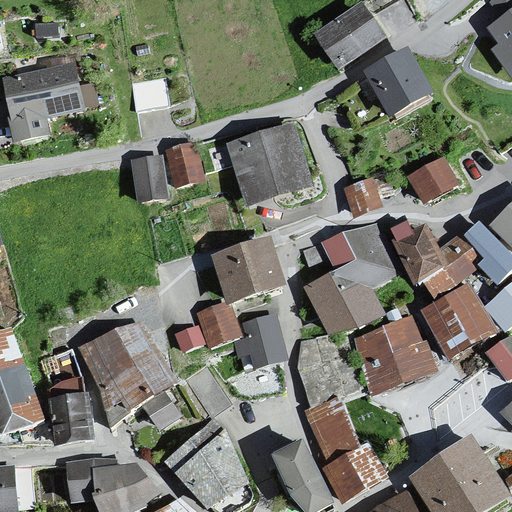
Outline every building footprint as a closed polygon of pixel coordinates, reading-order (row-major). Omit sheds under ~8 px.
[(492,50),(511,77),(511,76),(511,0),(502,0),(493,7),(502,20),(489,29),(500,44),(492,50)] [(357,5),(317,33),(341,67),(381,40),(357,5)] [(404,52),(369,72),(395,118),(430,98),(404,52)] [(75,65),(6,80),(20,143),(52,136),(48,118),(85,110),(75,65)] [(293,123),(230,144),(251,208),(314,188),(293,123)] [(193,143),(168,150),(179,189),(204,181),(193,143)] [(161,156),(135,160),(142,203),(168,199),(161,156)] [(443,159),(412,176),(427,203),(458,187),(443,159)] [(369,178),(346,186),(357,215),(380,206),(369,178)] [(511,203),(492,223),(511,243),(511,203)] [(456,280),(481,262),(496,276),(511,260),(511,257),(474,219),(465,228),(437,247),(445,262),(419,275),(431,296),(456,280)] [(390,238),(412,279),(419,275),(445,262),(437,247),(423,220),(390,238)] [(346,229),(323,241),(336,267),(304,284),(328,330),(356,324),(383,311),(370,285),(401,269),(377,223),(346,229)] [(267,246),(219,264),(235,308),(283,291),(267,246)] [(511,280),(484,305),(499,323),(511,312),(511,280)] [(467,285),(422,310),(449,358),(494,333),(467,285)] [(228,304),(198,313),(208,345),(238,336),(228,304)] [(236,341),(241,357),(250,355),(254,369),(284,360),(271,315),(245,323),(249,337),(236,341)] [(356,338),(364,366),(421,345),(410,318),(377,332),(356,338)] [(139,320),(94,345),(81,353),(96,380),(109,421),(130,410),(128,407),(173,382),(139,320)] [(177,334),(184,352),(203,345),(196,327),(177,334)] [(351,330),(302,340),(297,365),(310,407),(367,388),(351,330)] [(12,332),(0,336),(0,437),(43,423),(12,332)] [(511,334),(489,351),(509,379),(511,377),(511,334)] [(425,343),(421,345),(364,366),(373,397),(435,371),(425,343)] [(45,367),(53,387),(81,378),(73,354),(45,367)] [(208,368),(189,381),(214,418),(234,405),(208,368)] [(84,394),(81,378),(53,387),(52,398),(84,394)] [(145,402),(162,429),(180,418),(162,391),(145,402)] [(90,440),(84,394),(52,398),(58,444),(90,440)] [(309,414),(329,460),(359,445),(341,401),(309,414)] [(213,423),(166,460),(186,478),(208,502),(242,479),(226,434),(213,423)] [(299,436),(268,451),(289,492),(306,511),(313,511),(331,502),(311,461),(299,436)] [(415,477),(438,511),(488,511),(509,498),(470,440),(415,477)] [(368,442),(326,465),(346,501),(388,478),(368,442)] [(115,460),(68,465),(71,503),(92,500),(98,511),(136,511),(146,507),(139,493),(152,486),(131,462),(116,465),(115,460)] [(20,511),(17,473),(0,474),(0,511),(20,511)] [(416,511),(406,492),(374,511),(416,511)] [(186,511),(176,503),(158,511),(186,511)]
